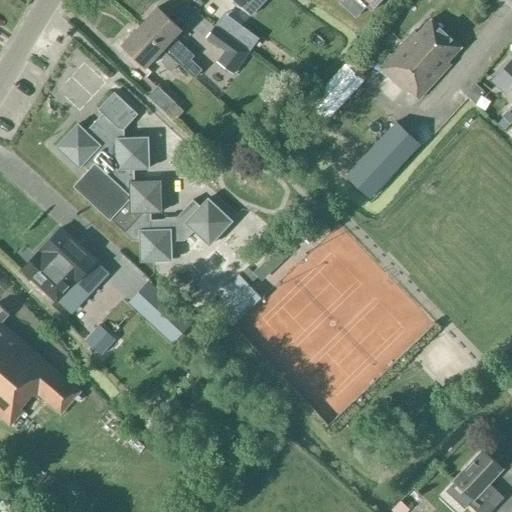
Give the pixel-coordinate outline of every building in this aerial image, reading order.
[(371,11),(381,0),(341,0),(339,2),(356,17),(366,6),(371,11)] [(174,38),(181,30),(157,8),(139,27),(178,63),(194,78),(202,69),(192,60),(194,57),(174,38)] [(419,99),(451,65),(448,62),(461,48),(431,19),(417,34),(414,31),(379,69),(405,93),(408,89),(419,99)] [(250,50),(214,24),(205,37),(224,51),(216,62),(232,74),(250,50)] [(171,71),(178,63),(139,27),(121,45),(146,68),(159,55),(164,59),(161,62),(171,71)] [(326,121),(367,76),(350,60),(308,104),(326,121)] [(511,121),(511,67),(496,84),(505,92),(511,84),(511,104),(501,116),(510,124),(511,121)] [(183,110),(157,86),(148,97),(165,114),(167,111),(175,119),(183,110)] [(111,219),(124,231),(123,233),(131,241),(140,240),(141,261),(171,260),(171,240),(184,240),(194,230),(210,245),(232,220),(209,198),(201,206),(194,199),(176,219),(151,219),(150,213),(161,212),(160,181),(134,182),(133,169),(149,168),(148,137),(123,138),(124,129),(138,114),(114,92),(97,110),(102,114),(85,132),(78,124),(56,147),(79,168),(82,165),(88,171),(74,186),(110,220),(111,219)] [(370,198),(419,144),(395,121),(345,175),(370,198)] [(315,216),(312,218),(298,233),(308,243),(325,227),(315,216)] [(61,228),(22,270),(40,287),(57,303),(93,264),(78,250),(81,247),(61,228)] [(228,241),(215,253),(227,265),(240,253),(228,241)] [(201,273),(192,265),(184,272),(176,272),(176,284),(191,283),(201,273)] [(136,286),(119,268),(104,283),(122,300),(136,286)] [(260,298),(239,275),(209,303),(231,326),(260,298)] [(148,281),(128,302),(173,343),(192,322),(148,281)] [(13,318),(0,306),(0,418),(9,426),(38,394),(60,414),(74,399),(77,402),(81,398),(78,395),(80,393),(5,326),(13,318)] [(114,340),(98,325),(84,341),(100,355),(114,340)] [(29,418),(33,429),(47,423),(42,413),(29,418)] [(454,480),(473,498),(467,504),(475,511),(490,511),(504,498),(489,483),(502,469),(482,450),(454,480)] [(405,511),(408,509),(400,501),(391,510),(392,511),(405,511)]
